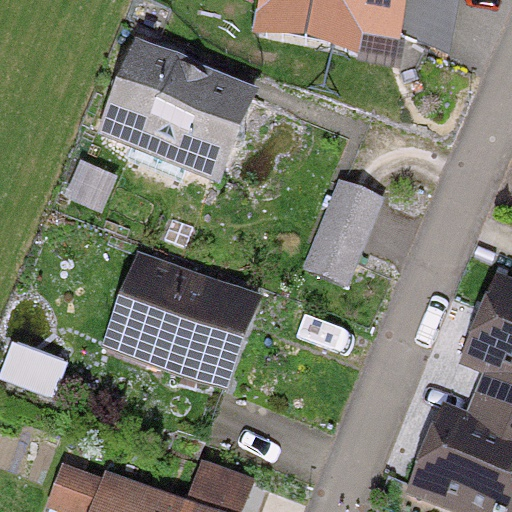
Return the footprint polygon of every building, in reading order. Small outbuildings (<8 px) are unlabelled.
[(257,0),(252,31),(357,51),(361,31),(399,38),(406,0),(257,0)] [(135,37),(97,132),(220,181),(258,85),(135,37)] [(118,176),(81,159),(65,196),(102,212),(118,176)] [(338,179),(303,268),(350,286),(385,198),(338,179)] [(261,295),(137,251),(103,346),(227,390),(261,295)] [(511,277),(497,271),(460,362),(483,372),(511,383),(511,277)] [(68,363),(13,342),(0,375),(0,377),(54,398),(68,363)] [(511,383),(483,372),(467,410),(511,428),(511,383)] [(511,511),(511,428),(467,410),(443,400),(406,493),(454,511),(511,511)] [(105,471),(102,477),(90,511),(243,511),(255,479),(201,460),(188,499),(105,471)] [(49,508),(61,511),(90,511),(102,477),(64,464),(49,508)]
